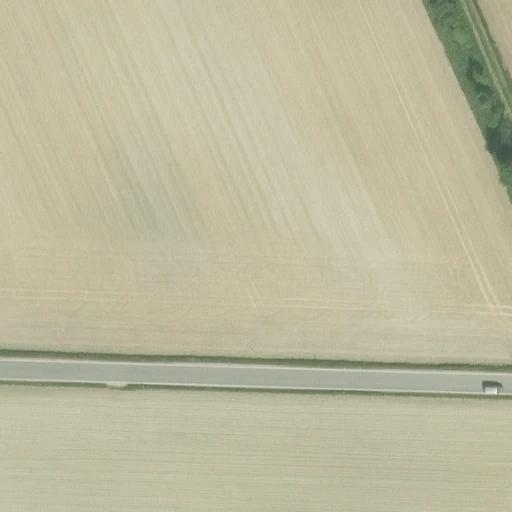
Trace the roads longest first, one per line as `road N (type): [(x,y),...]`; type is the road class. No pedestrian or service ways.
road 1 (tertiary): [(511,379),(0,364)]
road 2 (track): [(462,0),(511,117)]
